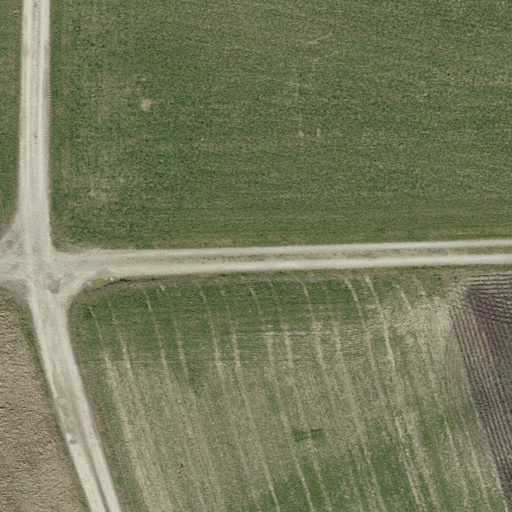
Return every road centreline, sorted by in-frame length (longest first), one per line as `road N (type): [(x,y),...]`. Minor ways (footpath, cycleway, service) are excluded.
road 1 (track): [(43,0),(36,280),(110,511)]
road 2 (track): [(0,281),(511,261)]
